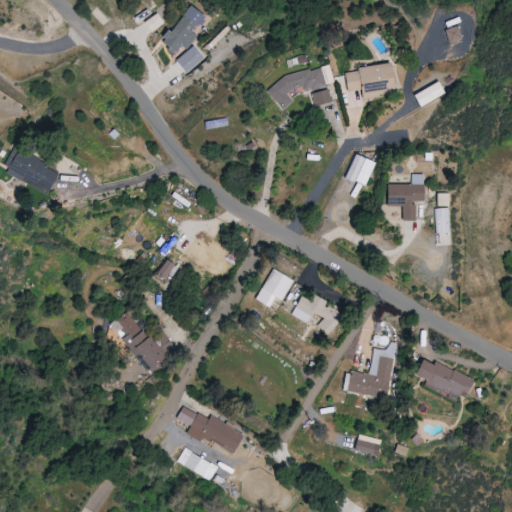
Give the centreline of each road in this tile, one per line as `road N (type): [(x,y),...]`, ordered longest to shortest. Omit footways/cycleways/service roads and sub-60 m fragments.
road 1 (residential): [(56,0),(207,184),(365,285),(511,365)]
road 2 (residential): [(265,225),(174,408),(92,511)]
